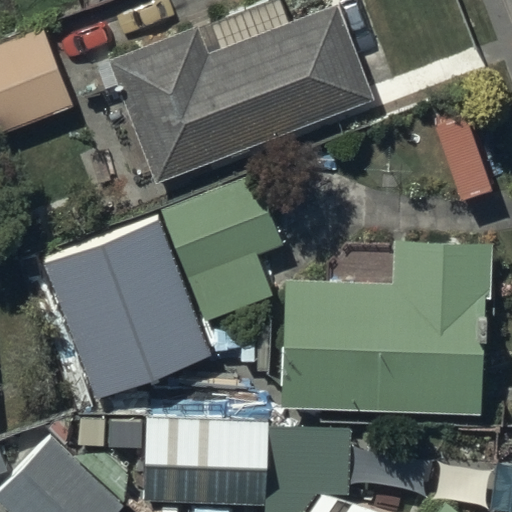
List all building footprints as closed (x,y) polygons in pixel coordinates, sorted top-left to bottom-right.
[(194,15),(101,50),(149,174),(373,88),(338,0),(316,0),(205,43),(194,15)] [(43,28),(0,45),(0,138),(76,108),(43,28)] [(159,198),(203,310),(273,283),(258,245),(282,236),(253,162),(159,198)] [(212,342),(158,205),(41,251),(95,387),(212,342)] [(392,270),(281,267),(277,400),(483,406),(488,233),(393,230),(392,270)] [(475,511),(442,488),(423,511),(323,511),(303,497),(313,483),(346,484),(348,417),(146,412),(144,492),(264,495),(263,511),(475,511)] [(52,426),(0,477),(0,490),(21,511),(106,511),(122,496),(52,426)]
